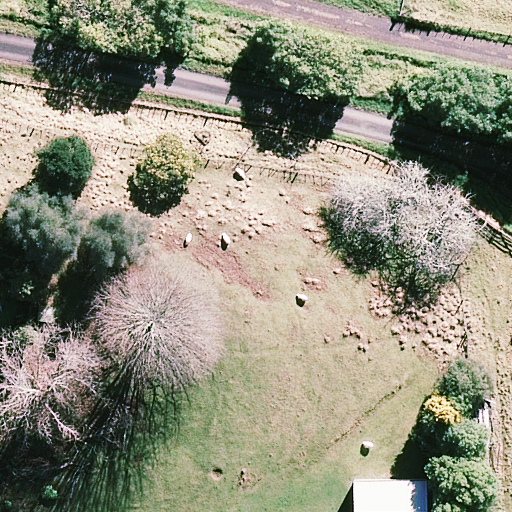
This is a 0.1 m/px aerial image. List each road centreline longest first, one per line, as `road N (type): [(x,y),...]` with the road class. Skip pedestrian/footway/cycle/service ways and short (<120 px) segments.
road 1 (track): [(511,164),(377,125),(0,49)]
road 2 (track): [(511,58),(229,0)]
